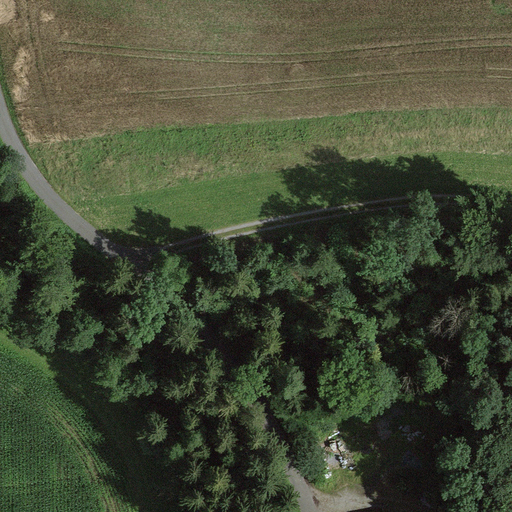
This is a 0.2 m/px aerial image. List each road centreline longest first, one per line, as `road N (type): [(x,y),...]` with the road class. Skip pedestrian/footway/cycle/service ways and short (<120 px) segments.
road 1 (unclassified): [(0,108),(12,146),(58,207),(170,297),(319,468),(330,511)]
road 2 (track): [(129,261),(349,208),(511,214)]
